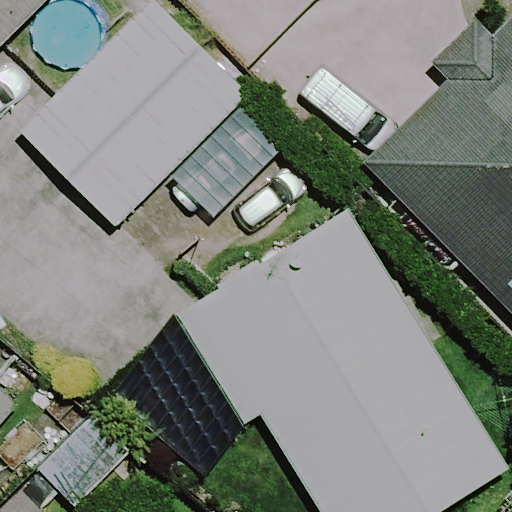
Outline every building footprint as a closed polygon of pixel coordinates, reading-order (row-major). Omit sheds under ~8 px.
[(0,0),(0,40),(41,0),(0,0)] [(511,0),(349,160),(395,208),(511,327),(511,0)] [(235,103),(144,11),(16,138),(107,229),(235,103)] [(440,511),(500,475),(339,218),(170,324),(236,428),(252,418),(310,511),(440,511)] [(73,511),(129,456),(87,415),(19,484),(46,511),(73,511)]
